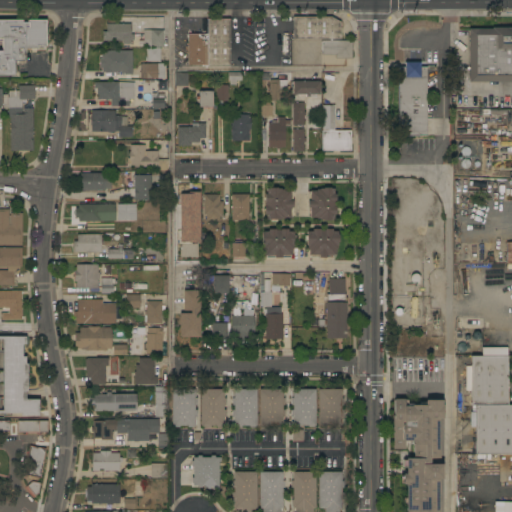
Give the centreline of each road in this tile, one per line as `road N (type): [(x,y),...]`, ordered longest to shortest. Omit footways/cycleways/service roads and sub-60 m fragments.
road 1 (residential): [(52,511),(68,430),(49,326),(46,248),(72,0)]
road 2 (tertiary): [(370,511),(373,1)]
road 3 (residential): [(170,169),(371,171)]
road 4 (residential): [(171,367),(371,368)]
road 5 (primary): [(373,1),(511,1)]
